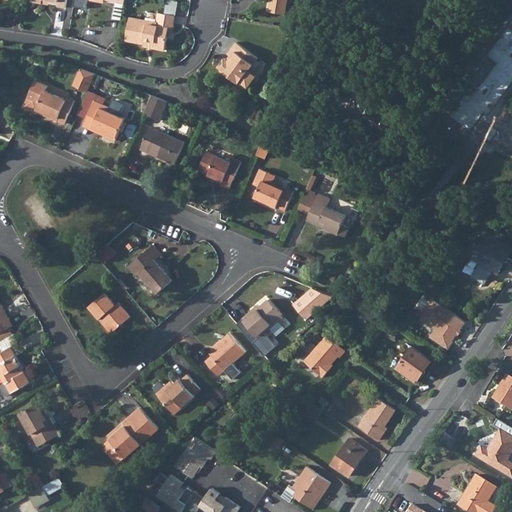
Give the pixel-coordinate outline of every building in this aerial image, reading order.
[(168,0),(166,13),(176,15),(178,1),(175,0),(168,0)] [(270,0),(268,11),(286,14),(288,0),(270,0)] [(166,13),(159,12),(157,22),(130,17),(126,40),(144,43),(145,43),(145,40),(152,41),(151,47),(166,50),(169,28),(173,29),(176,15),(166,13)] [(259,58),(237,42),(228,54),(231,56),(232,57),(229,61),(228,60),(226,58),(220,66),(223,69),(222,70),(240,83),(241,81),(249,87),(257,76),(249,71),(259,58)] [(88,91),(96,74),(81,69),(74,85),(88,91)] [(345,72),(338,69),(335,76),(341,79),(345,72)] [(46,90),(48,85),(36,80),(24,107),(37,112),(38,109),(59,118),(58,120),(66,123),(76,101),(68,97),(67,99),(46,90)] [(389,104),(357,88),(346,110),(390,131),(395,119),(384,114),(389,104)] [(168,102),(152,95),(144,113),(160,120),(168,102)] [(104,104),(95,100),(85,123),(107,133),(106,135),(117,140),(126,118),(102,107),(104,104)] [(126,118),(128,114),(104,104),(102,107),(126,118)] [(38,109),(37,111),(58,120),(59,118),(38,109)] [(85,123),(84,125),(106,135),(107,133),(85,123)] [(186,142),(151,126),(141,148),(176,164),(186,142)] [(232,162),(207,151),(199,169),(209,174),(224,180),(223,182),(222,184),(231,188),(242,161),(234,157),(232,162)] [(272,184),(276,175),(262,168),(255,184),(260,186),(255,198),(263,202),(264,200),(269,202),(268,204),(277,208),(278,206),(286,210),(295,191),(286,187),(285,189),(272,184)] [(224,180),(209,174),(208,176),(223,182),(224,180)] [(311,190),(317,176),(313,175),(307,188),(299,208),(310,213),(318,195),(314,194),(315,192),(311,190)] [(331,198),(319,193),(318,195),(310,213),(307,219),(325,227),(329,229),(329,231),(338,235),(339,234),(346,237),(350,227),(343,224),(347,215),(327,206),(331,198)] [(476,237),(485,224),(478,220),(469,233),(476,237)] [(403,229),(398,223),(394,226),(399,232),(403,229)] [(499,238),(490,232),(483,242),(478,239),(471,250),(476,253),(476,254),(493,265),(491,268),(498,272),(511,250),(511,247),(499,239),(499,238)] [(156,259),(162,254),(153,244),(136,260),(144,269),(140,272),(159,292),(174,279),(156,259)] [(100,254),(107,263),(118,254),(111,245),(100,254)] [(493,265),(476,254),(474,257),(491,268),(493,265)] [(129,266),(137,275),(140,272),(144,269),(136,260),(129,266)] [(308,318),(329,298),(315,285),(295,305),(308,318)] [(116,304),(106,292),(90,306),(101,318),(104,316),(115,330),(131,316),(119,302),(116,304)] [(283,314),(269,298),(257,309),(255,308),(243,318),(260,337),(266,331),(264,330),(283,314)] [(467,321),(434,299),(421,318),(436,329),(431,336),(449,349),(455,341),(454,340),(459,333),(457,332),(460,328),(461,329),(467,321)] [(10,319),(0,301),(0,332),(11,326),(8,320),(10,319)] [(104,316),(101,318),(112,332),(115,330),(104,316)] [(246,351),(230,332),(222,340),(223,341),(211,353),(213,355),(206,361),(219,375),(225,369),(233,379),(242,371),(234,362),(246,351)] [(15,333),(0,340),(0,341),(5,350),(11,346),(20,341),(15,333)] [(329,334),(306,360),(324,377),(331,368),(329,366),(332,363),(339,355),(341,357),(347,350),(329,334)] [(223,341),(222,340),(209,351),(211,353),(223,341)] [(31,381),(11,346),(5,350),(0,352),(0,368),(7,381),(13,391),(31,381)] [(432,360),(413,346),(400,364),(417,377),(419,378),(432,360)] [(398,367),(415,380),(417,377),(400,364),(398,367)] [(201,388),(188,373),(182,379),(181,378),(175,383),(159,396),(175,414),(196,395),(195,394),(201,388)] [(511,376),(509,375),(495,398),(511,408),(511,376)] [(7,381),(0,385),(6,395),(13,391),(7,381)] [(172,381),(157,394),(159,396),(175,383),(172,381)] [(327,401),(315,392),(309,400),(321,409),(327,401)] [(309,400),(299,393),(292,403),(316,420),(323,410),(321,409),(309,400)] [(386,425),(397,409),(379,396),(359,425),(380,439),(386,430),(384,429),(386,425)] [(47,412),(41,401),(21,413),(38,442),(45,438),(47,441),(60,434),(51,417),(50,417),(47,419),(45,414),(47,412)] [(159,427),(141,407),(124,422),(126,425),(110,438),(106,442),(108,445),(105,448),(119,463),(159,427)] [(126,425),(124,422),(108,436),(110,438),(126,425)] [(511,436),(511,428),(506,425),(503,430),(511,436)] [(511,436),(503,430),(502,430),(498,436),(489,450),(483,446),(477,456),(503,471),(511,455),(511,436)] [(280,448),(285,440),(273,432),(268,439),(280,448)] [(195,437),(176,465),(195,478),(210,458),(213,459),(218,451),(195,437)] [(368,450),(350,438),(332,464),(350,476),(368,450)] [(325,491),(332,482),(308,466),(294,487),(298,490),(295,496),(311,507),(323,489),(325,491)] [(6,472),(0,475),(0,479),(5,489),(13,485),(6,472)] [(37,472),(31,476),(38,489),(45,485),(37,472)] [(165,485),(157,496),(182,511),(197,492),(172,475),(170,478),(162,473),(158,480),(165,485)] [(479,476),(478,475),(467,493),(468,494),(479,476)] [(471,511),(481,511),(497,487),(479,476),(468,494),(467,493),(460,505),(471,511)] [(38,507),(53,500),(50,494),(67,486),(62,477),(44,486),(45,487),(31,494),(38,507)] [(282,495),(283,496),(291,502),(295,496),(298,490),(294,487),(290,484),(282,495)] [(484,511),(499,488),(497,487),(481,511),(484,511)] [(214,488),(202,505),(212,511),(239,511),(243,507),(214,488)] [(311,507),(314,508),(325,491),(323,489),(311,507)] [(144,507),(150,511),(157,511),(162,507),(145,495),(144,507)]
